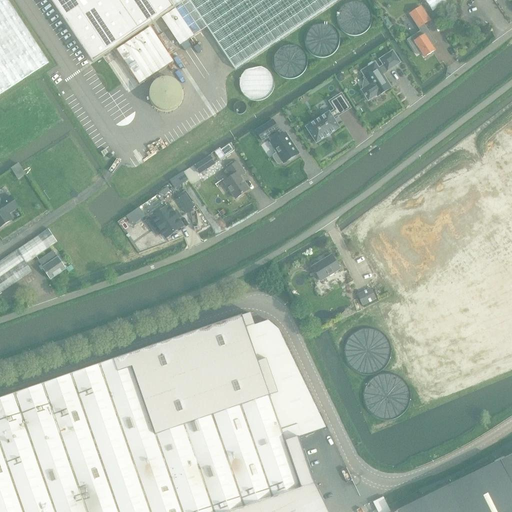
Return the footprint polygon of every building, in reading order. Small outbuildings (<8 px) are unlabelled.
[(0,0),(0,95),(42,68),(48,64),(6,0),(0,0)] [(51,0),(93,64),(162,19),(174,11),(166,0),(51,0)] [(166,0),(174,11),(162,19),(180,46),(187,41),(207,28),(235,70),(338,0),(166,0)] [(424,0),(432,12),(450,0),(424,0)] [(416,35),(407,40),(416,54),(417,55),(421,52),(424,57),(425,58),(435,51),(430,45),(435,42),(423,25),(429,21),(421,7),(410,14),(421,31),(416,35)] [(387,18),(382,21),(387,29),(392,26),(387,18)] [(149,29),(117,51),(139,84),(172,62),(149,29)] [(363,88),(361,90),(368,101),(377,95),(377,96),(391,87),(382,73),(387,70),(387,71),(400,63),(393,52),(381,60),(385,66),(379,69),(375,64),(372,64),(369,65),(369,67),(362,72),(363,73),(366,78),(364,80),(362,87),(363,88)] [(152,109),(182,109),(182,79),(152,79),(152,109)] [(329,112),(306,128),(316,143),(339,128),(333,118),(338,115),(339,116),(350,108),(341,94),(329,102),(334,110),(329,113),(329,112)] [(272,120),(256,131),(262,141),(268,138),(271,143),(270,143),(276,153),(273,155),(273,157),(277,164),(279,164),(282,162),(283,164),(287,161),(290,162),(294,159),(294,156),(298,154),(285,133),(281,136),(278,131),(279,130),(272,120)] [(229,144),(225,147),(221,150),(225,157),(234,152),(229,144)] [(219,149),(214,152),(215,153),(220,161),(225,158),(220,150),(219,149)] [(210,156),(194,167),(199,175),(215,164),(210,156)] [(235,199),(248,190),(239,177),(244,173),(237,162),(226,170),(231,178),(224,183),(235,199)] [(19,178),(26,173),(19,163),(12,168),(19,178)] [(161,198),(167,193),(164,189),(158,194),(161,198)] [(185,194),(176,200),(186,214),(195,208),(185,194)] [(0,201),(0,227),(12,220),(8,213),(11,211),(11,212),(17,208),(10,197),(1,203),(0,201)] [(155,216),(152,218),(161,231),(166,238),(182,226),(181,224),(178,220),(173,213),(168,207),(167,208),(155,216)] [(126,217),(132,226),(145,216),(139,208),(126,217)] [(0,293),(31,272),(26,264),(38,256),(56,244),(47,230),(0,262),(0,293)] [(51,280),(65,270),(56,256),(52,251),(39,261),(51,280)] [(321,281),(340,270),(331,256),(312,268),(321,281)] [(363,306),(376,299),(370,289),(358,295),(363,306)] [(0,400),(0,511),(232,511),(242,509),(255,504),(298,489),(300,489),(301,488),(314,484),(313,482),(298,437),(326,428),(279,330),(268,321),(254,326),(250,314),(249,315),(242,317),(0,400)] [(511,511),(511,456),(399,511),(511,511)] [(328,511),(314,484),(301,488),(300,489),(298,489),(255,504),(242,509),(232,511),(328,511)]
